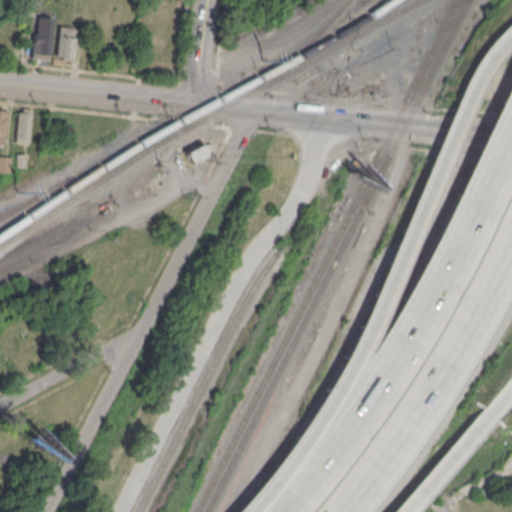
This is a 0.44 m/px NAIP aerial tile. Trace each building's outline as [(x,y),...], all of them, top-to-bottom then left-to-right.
[(30,53),(47,55),(51,17),(34,15),(30,53)] [(55,57),(71,58),(73,27),(56,26),(55,57)] [(15,141),(16,110),(29,111),(28,141),(15,141)] [(189,162),(206,156),(202,145),(184,151),(189,162)] [(0,170),(0,155),(8,157),(7,171),(0,170)] [(15,168),(15,155),(24,155),(24,167),(15,168)]
